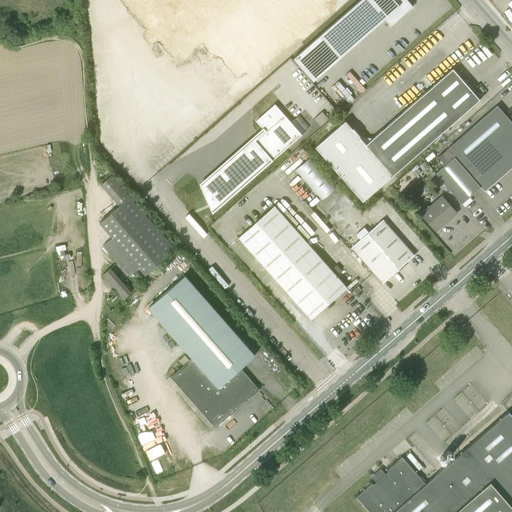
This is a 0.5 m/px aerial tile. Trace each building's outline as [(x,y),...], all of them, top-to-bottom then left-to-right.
[(407,0),(359,0),(318,36),(338,59),(384,19),(390,26),(401,17),(399,15),(403,11),(405,13),(413,6),(407,0)] [(437,82),(464,114),(480,100),(452,68),(437,82)] [(464,114),(437,82),(411,104),(438,136),(464,114)] [(264,130),(201,187),(212,213),(301,134),(291,122),(275,104),(256,121),(262,128),(264,130)] [(438,136),(411,105),(389,123),(416,154),(438,136)] [(485,191),(511,167),(511,121),(497,105),(447,148),(454,156),(436,173),(462,203),(481,187),(485,191)] [(320,127),(329,119),(322,111),(313,119),(320,127)] [(294,120),(304,131),(309,127),(299,116),(294,120)] [(392,174),(366,144),(359,136),(353,128),(352,128),(345,120),(315,147),(362,201),(392,174)] [(416,154),(389,123),(366,144),(392,174),(416,154)] [(310,156),(295,170),(322,200),(337,186),(310,156)] [(423,171),(428,167),(424,161),(419,165),(423,171)] [(417,169),(413,172),(412,172),(415,176),(421,172),(418,168),(417,169)] [(100,183),(118,204),(99,221),(112,236),(103,244),(130,275),(139,267),(145,275),(175,249),(129,195),(111,174),(100,183)] [(436,230),(457,213),(442,196),(422,214),(436,230)] [(311,319),(347,287),(275,205),(239,237),(311,319)] [(383,282),(414,254),(383,219),(368,232),(360,239),(352,247),(383,282)] [(360,239),(368,232),(364,227),(356,234),(360,239)] [(110,268),(102,274),(123,299),(131,292),(110,268)] [(215,428),(228,416),(259,389),(240,368),(255,355),(184,275),(148,307),(192,357),(170,376),(215,428)] [(185,355),(179,361),(182,365),(189,360),(185,355)] [(511,511),(511,445),(493,424),(426,483),(402,456),(387,469),(388,471),(386,473),(383,470),(373,478),(376,481),(373,483),(372,482),(357,495),(369,511),(511,511)]
